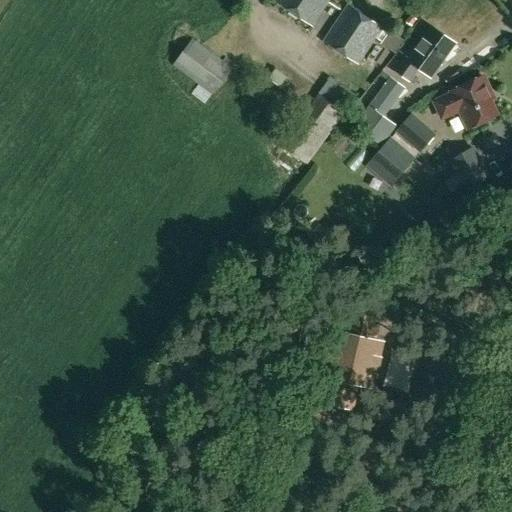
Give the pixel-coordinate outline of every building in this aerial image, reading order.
[(328,0),(275,0),(312,24),(328,0)] [(382,28),(348,5),(324,41),(358,63),(382,28)] [(410,81),(419,68),(430,76),(454,43),(433,28),(413,56),(408,52),(395,70),(410,81)] [(219,57),(194,38),(173,66),(197,85),(219,57)] [(232,67),(219,57),(197,85),(210,95),(232,67)] [(345,112),(356,95),(332,77),(319,94),(280,144),(306,164),(345,112)] [(398,126),(385,117),(406,88),(391,77),(355,125),(383,146),(398,126)] [(493,99),(482,77),(451,91),(453,94),(435,103),(442,117),(460,109),(468,128),(496,116),(489,101),(493,99)] [(414,112),(395,133),(420,152),(436,133),(414,112)] [(393,137),(366,166),(391,187),(416,157),(393,137)] [(459,177),(449,183),(456,197),(491,177),(475,149),(451,163),(459,177)] [(305,355),(330,361),(320,403),(352,410),(358,384),(371,387),(382,343),(368,340),(375,310),(357,306),(350,335),(337,332),(335,342),(310,336),(305,355)]
